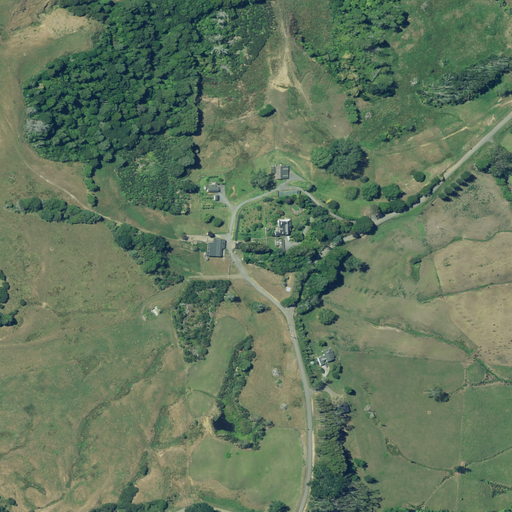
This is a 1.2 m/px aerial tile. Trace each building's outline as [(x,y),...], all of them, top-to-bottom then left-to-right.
[(280,166),(280,164),(277,164),(277,167),(270,167),(270,174),(274,174),(274,179),(286,178),(286,166),(280,166)] [(214,183),(210,183),(210,185),(209,185),(209,187),(204,187),(204,190),(206,189),(206,192),(217,192),(216,187),(214,187),(214,183)] [(288,231),(288,220),(275,220),(275,228),(280,228),(281,234),(287,234),(287,231),(288,231)] [(223,240),(212,239),(211,243),(206,243),(206,256),(222,256),(222,248),(223,240)] [(284,252),(282,239),(274,240),(275,246),(279,245),(280,252),(284,252)] [(328,351),(327,348),(320,351),(322,356),(316,358),(317,361),(315,361),(316,364),(318,363),(319,365),(322,364),(322,363),(331,359),(331,357),(332,356),(330,350),(328,351)] [(343,407),(342,404),(337,405),(338,413),(347,411),(346,406),(343,407)]
